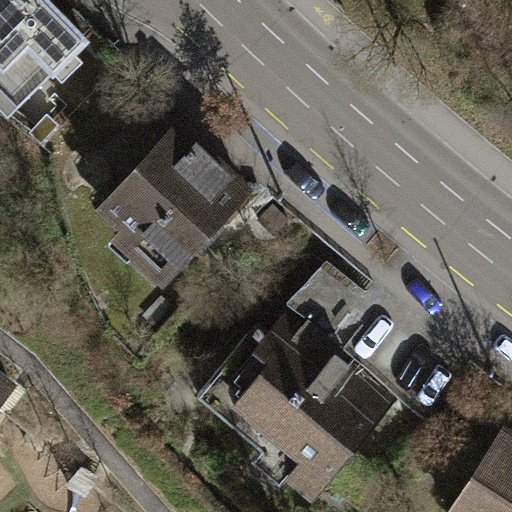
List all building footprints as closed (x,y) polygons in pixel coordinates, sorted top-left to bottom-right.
[(55,0),(0,0),(0,78),(20,98),(90,35),(55,0)] [(106,145),(129,168),(172,125),(148,102),(106,145)] [(243,194),(172,125),(129,168),(109,193),(122,214),(136,227),(132,242),(163,273),(193,241),(201,244),(217,229),(214,221),(243,194)] [(327,266),(288,312),(380,393),(421,339),(327,266)] [(309,485),(380,393),(288,312),(272,331),(254,320),(197,390),(309,485)] [(0,398),(10,385),(0,377),(0,398)] [(511,511),(511,435),(501,428),(445,511),(446,511),(511,511)]
